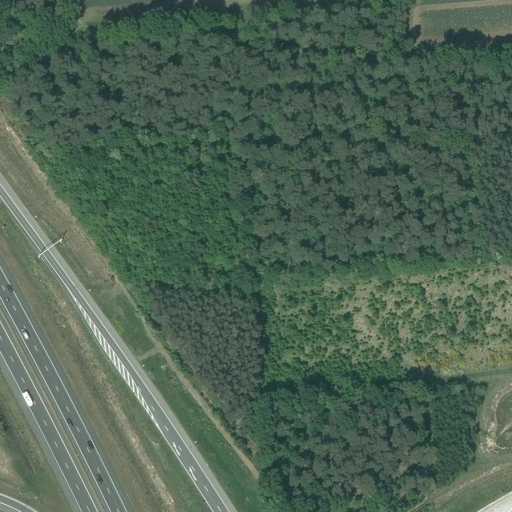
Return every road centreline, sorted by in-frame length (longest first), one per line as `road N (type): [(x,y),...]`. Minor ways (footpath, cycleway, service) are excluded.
road 1 (track): [(0,20),(352,57),(511,57)]
road 2 (track): [(235,45),(237,272),(262,307),(267,351),(257,464),(301,511)]
road 3 (track): [(257,464),(52,177),(0,117)]
road 4 (motorway): [(221,511),(0,191)]
road 5 (motorway): [(117,511),(0,278)]
road 6 (motorway): [(0,335),(88,511)]
road 7 (track): [(406,398),(260,410)]
road 8 (track): [(369,511),(412,495),(406,398)]
